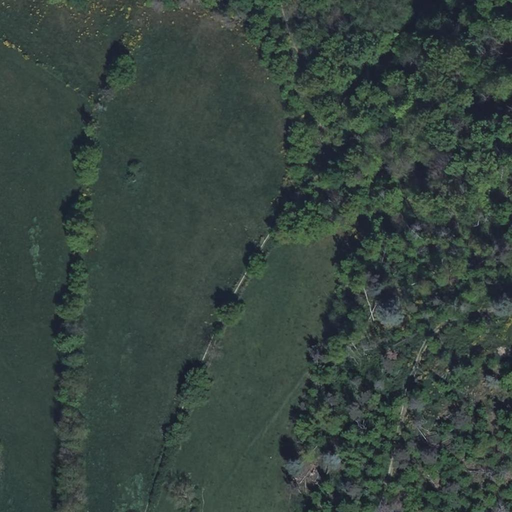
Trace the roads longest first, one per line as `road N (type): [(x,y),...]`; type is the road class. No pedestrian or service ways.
road 1 (track): [(156,511),(218,320),(294,195)]
road 2 (track): [(294,195),(321,170),(409,167),(438,157),(480,139),(511,106)]
